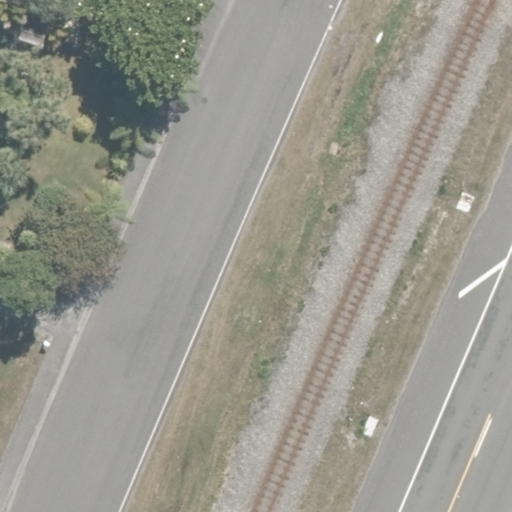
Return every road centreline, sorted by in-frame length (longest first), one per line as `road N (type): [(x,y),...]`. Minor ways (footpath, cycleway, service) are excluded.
road 1 (residential): [(295,0),(76,511)]
road 2 (primary): [(453,511),(511,371)]
